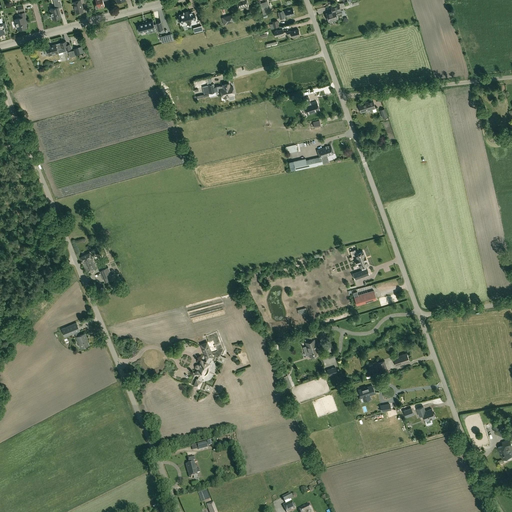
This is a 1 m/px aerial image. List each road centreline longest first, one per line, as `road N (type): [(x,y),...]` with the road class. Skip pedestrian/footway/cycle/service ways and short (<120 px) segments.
road 1 (unclassified): [(178,511),(72,256)]
road 2 (unclassified): [(419,315),(340,97)]
road 3 (track): [(461,430),(322,465),(293,400)]
road 4 (unclassified): [(500,511),(473,463),(419,315)]
road 5 (unclassified): [(72,256),(0,80)]
road 6 (unclassified): [(340,97),(511,77)]
road 7 (unclassified): [(42,36),(175,0)]
